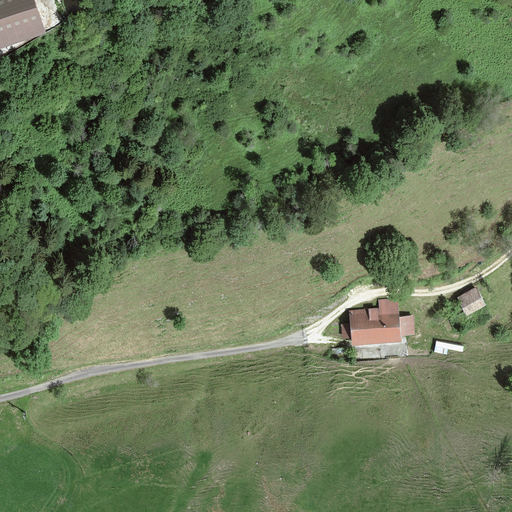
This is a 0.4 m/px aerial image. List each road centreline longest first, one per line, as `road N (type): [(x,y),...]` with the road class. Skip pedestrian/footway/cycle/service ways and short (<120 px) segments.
road 1 (unclassified): [(307,331),(267,346),(83,373),(0,398)]
road 2 (track): [(511,251),(447,288),(365,294),(307,331)]
